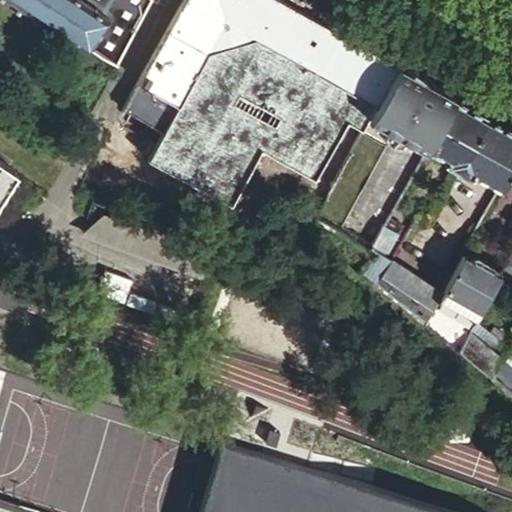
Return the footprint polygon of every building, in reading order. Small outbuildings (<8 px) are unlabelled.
[(3,0),(110,69),(116,59),(137,20),(147,0),(3,0)] [(181,0),(122,109),(162,131),(147,159),(231,205),(261,150),(315,180),(317,175),(331,183),(368,116),(398,63),(282,0),(181,0)] [(392,129),(424,147),(453,94),(418,74),(398,63),(368,116),(392,129)] [(455,167),(487,112),(466,101),(453,94),(424,147),(422,151),(428,155),(433,148),(440,152),(442,159),(455,167)] [(499,185),(511,161),(511,126),(487,112),(455,167),(465,172),(472,170),(499,185)] [(314,213),(338,227),(392,129),(368,116),(331,183),(314,213)] [(0,193),(15,171),(0,160),(0,193)] [(359,268),(377,282),(390,259),(384,255),(395,236),(396,237),(402,225),(387,216),(370,247),(359,268)] [(479,308),(497,275),(460,254),(441,288),(479,308)] [(377,282),(423,320),(437,296),(440,291),(390,259),(377,282)] [(437,296),(474,317),(479,308),(441,288),(440,291),(437,296)] [(458,347),(491,374),(499,358),(505,345),(473,319),(458,347)] [(0,471),(143,511),(183,511),(208,424),(20,371),(29,340),(4,333),(0,346),(0,471)] [(491,374),(511,391),(511,368),(499,358),(491,374)] [(451,511),(233,446),(212,511),(451,511)]
